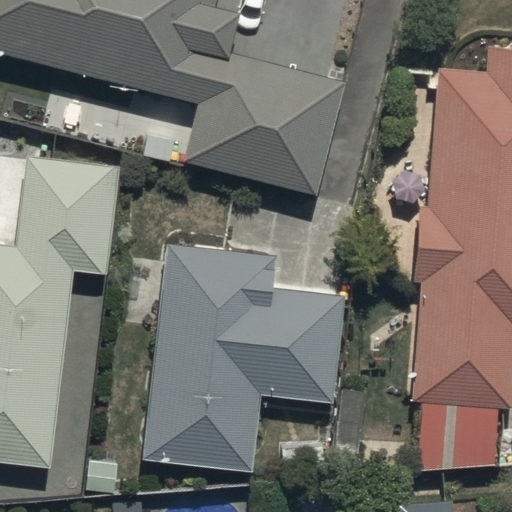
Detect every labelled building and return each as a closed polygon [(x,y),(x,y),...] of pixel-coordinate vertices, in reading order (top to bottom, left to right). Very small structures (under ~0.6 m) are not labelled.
[(0,0),(0,34),(197,83),(183,141),(318,174),(345,64),(228,36),(237,0),(0,0)] [(485,58),(434,54),(426,192),(420,192),(413,265),(420,266),(410,389),(419,390),(415,446),(492,452),(498,389),(511,390),(511,31),(487,29),(485,58)] [(0,234),(0,442),(50,449),(75,252),(103,256),(116,155),(23,143),(11,236),(0,234)] [(274,235),(172,227),(144,448),(257,458),(264,380),(331,386),(340,278),(271,271),(274,235)] [(486,511),(486,483),(398,485),(398,511),(486,511)]
